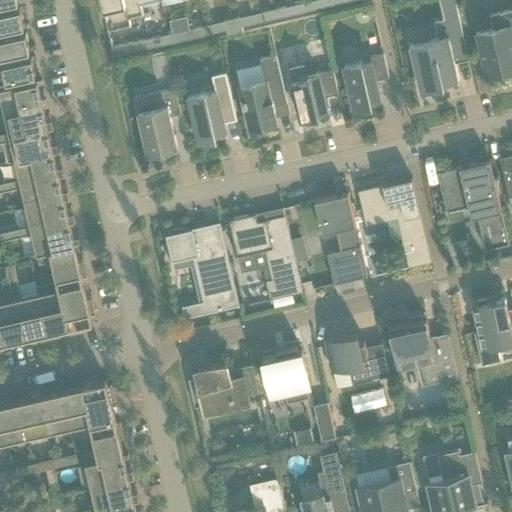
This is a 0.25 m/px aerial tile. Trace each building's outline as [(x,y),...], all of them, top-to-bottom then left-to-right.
[(101,0),(108,30),(131,25),(129,17),(142,14),(138,0),(101,0)] [(313,0),(304,2),(306,11),(318,8),(316,0),(313,0)] [(430,40),(409,45),(410,49),(420,91),(444,86),(443,83),(450,81),(459,79),(455,62),(469,59),(455,0),(439,0),(443,18),(435,20),(438,38),(430,40)] [(0,29),(17,25),(24,24),(20,7),(13,9),(12,3),(12,1),(0,3),(0,29)] [(276,18),(288,15),(286,6),(274,9),(276,18)] [(262,12),(264,20),(276,18),(274,9),(262,12)] [(486,76),(511,69),(511,9),(490,15),(493,29),(476,33),(486,76)] [(235,33),(243,31),(240,17),(232,19),(235,33)] [(224,21),(227,35),(235,33),(232,19),(224,21)] [(0,55),(23,50),(29,48),(26,32),(19,33),(18,28),(18,26),(17,25),(0,29),(0,55)] [(192,37),(204,34),(202,26),(190,28),(192,37)] [(178,31),(180,40),(192,37),(190,28),(178,31)] [(162,44),(160,35),(147,38),(149,47),(162,44)] [(147,38),(112,47),(114,55),(149,47),(147,38)] [(0,81),(35,74),(31,56),(25,58),(23,51),(23,50),(0,55),(0,81)] [(389,77),(386,66),(383,53),(370,56),(372,62),(362,64),(361,61),(344,65),(354,106),(371,102),(370,99),(380,97),(376,80),(389,77)] [(274,105),(287,102),(276,55),(260,58),(265,80),(240,86),(250,130),(266,127),(265,123),(276,120),(274,109),(275,109),(274,105)] [(307,74),(305,64),(289,68),(301,119),(318,115),(317,111),(327,109),(324,96),(338,93),(333,69),(319,73),(318,72),(307,74)] [(188,96),(198,142),(215,138),(214,134),(226,131),(224,122),(237,119),(226,72),(212,75),(215,91),(205,93),(205,92),(188,96)] [(0,93),(4,111),(42,102),(37,79),(0,87),(0,93)] [(163,91),(135,97),(138,112),(140,121),(148,154),(152,153),(153,156),(164,153),(164,150),(177,147),(170,116),(181,113),(176,88),(163,91)] [(9,134),(47,125),(42,102),(4,111),(9,132),(0,133),(0,142),(3,141),(11,140),(9,134)] [(11,140),(3,141),(7,159),(8,160),(15,159),(15,157),(53,149),(52,145),(48,130),(47,126),(47,125),(9,134),(11,140)] [(20,181),(58,172),(53,149),(15,157),(15,159),(20,179),(1,183),(3,191),(21,186),(20,181)] [(511,154),(500,157),(509,196),(511,194),(511,154)] [(485,248),(485,249),(509,243),(490,159),(486,160),(475,163),(469,164),(469,166),(462,168),(462,166),(437,171),(446,210),(469,205),(470,210),(471,209),(472,214),(477,213),(485,248)] [(26,204),(63,196),(58,172),(20,181),(21,186),(26,204)] [(412,177),(358,190),(366,225),(397,218),(408,266),(432,261),(412,177)] [(327,253),(334,283),(339,282),(352,279),(367,276),(348,192),(315,200),(322,233),(341,228),(345,248),(327,253)] [(14,237),(32,233),(31,228),(69,219),(63,196),(26,204),(31,225),(12,230),(14,237)] [(257,221),(255,213),(229,219),(237,255),(265,249),(272,278),(266,279),(270,297),(268,298),(269,299),(303,291),(296,260),(291,238),(284,207),(282,207),(284,215),(257,221)] [(32,233),(36,251),(74,242),(69,219),(31,228),(32,233)] [(194,236),(192,228),(191,228),(191,229),(184,230),(183,226),(168,229),(170,234),(167,234),(165,234),(172,262),(173,261),(193,256),(203,300),(183,305),(182,305),(185,318),(186,318),(186,317),(238,305),(238,306),(239,305),(220,222),(218,222),(220,230),(207,233),(205,225),(198,227),(200,234),(194,236)] [(0,240),(14,237),(12,230),(0,232),(0,240)] [(302,236),(291,238),(296,260),(307,257),(302,236)] [(471,252),(471,251),(469,242),(467,242),(466,240),(464,240),(463,239),(454,241),(457,255),(471,252)] [(52,259),(57,280),(58,280),(60,285),(83,280),(82,277),(87,276),(85,266),(80,267),(74,242),(36,251),(39,262),(52,259)] [(6,265),(10,282),(18,280),(14,263),(6,265)] [(352,279),(339,282),(341,291),(354,288),(352,279)] [(18,297),(26,335),(47,330),(39,292),(21,296),(18,280),(10,282),(14,298),(18,297)] [(39,292),(47,330),(68,325),(60,285),(58,280),(57,280),(37,285),(39,292)] [(60,285),(68,325),(92,320),(91,314),(96,313),(93,303),(89,304),(83,280),(60,285)] [(0,301),(0,317),(5,340),(26,335),(18,297),(14,298),(0,301)] [(476,304),(472,305),(478,330),(474,331),(482,364),(500,360),(497,344),(511,340),(511,308),(508,309),(505,297),(488,301),(487,297),(475,300),(476,304)] [(458,378),(448,334),(435,337),(435,334),(429,336),(427,330),(429,330),(425,312),(407,316),(408,320),(389,324),(399,368),(422,363),(426,379),(442,376),(443,381),(458,378)] [(347,334),(325,339),(332,370),(333,370),(336,387),(352,384),(390,375),(382,342),(366,346),(364,339),(360,340),(359,336),(358,331),(347,334)] [(284,391),(287,402),(309,397),(306,386),(310,385),(302,349),(298,350),(297,345),(275,351),(276,355),(262,358),(270,395),(284,391)] [(208,412),(206,404),(245,395),(246,398),(248,398),(247,394),(259,391),(253,364),(228,370),(226,362),(196,368),(206,412),(208,412)] [(90,422),(91,425),(115,419),(109,394),(114,393),(112,383),(107,384),(106,379),(82,384),(91,422),(90,422)] [(70,427),(90,422),(91,422),(82,384),(61,389),(70,427)] [(49,432),(70,427),(61,389),(40,394),(49,432)] [(28,437),(49,432),(40,394),(19,399),(28,437)] [(0,413),(7,442),(28,437),(19,399),(0,403),(0,413)] [(314,404),(322,439),(336,436),(328,401),(314,404)] [(97,451),(83,454),(86,465),(99,462),(124,456),(123,454),(122,449),(120,438),(118,432),(123,431),(120,421),(116,422),(115,419),(91,425),(97,451)] [(443,478),(425,482),(432,511),(451,511),(472,506),(471,504),(467,485),(478,482),(482,481),(475,450),(459,454),(458,449),(437,454),(443,478)] [(300,498),(303,511),(350,511),(336,451),(320,455),(323,471),(319,472),(319,471),(317,471),(322,493),(300,498)] [(60,456),(62,465),(78,461),(76,453),(60,456)] [(99,462),(86,465),(91,487),(129,479),(129,476),(127,471),(126,465),(124,457),(124,456),(99,462)] [(39,461),(40,469),(56,466),(55,458),(39,461)] [(419,506),(420,505),(410,461),(388,466),(391,480),(359,487),(364,511),(407,511),(407,509),(405,500),(417,497),(419,506)] [(13,467),(14,475),(30,472),(29,464),(13,467)] [(0,470),(0,478),(9,477),(7,468),(0,470)] [(47,472),(51,490),(59,489),(55,471),(47,472)] [(129,479),(91,487),(96,510),(134,501),(134,499),(133,494),(132,490),(131,486),(129,480),(129,479)] [(245,511),(237,511),(286,511),(279,479),(249,485),(254,508),(245,511)] [(52,495),(56,511),(58,511),(64,511),(60,493),(52,495)] [(134,501),(96,510),(96,511),(136,511),(136,510),(135,502),(134,501)]
